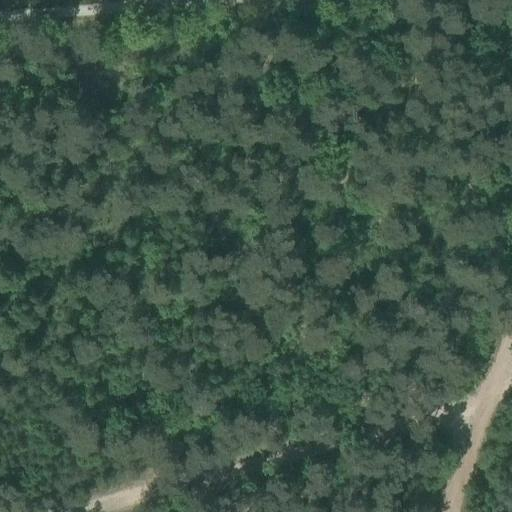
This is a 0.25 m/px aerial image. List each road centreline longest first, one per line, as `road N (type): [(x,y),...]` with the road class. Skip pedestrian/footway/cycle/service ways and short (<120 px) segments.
road 1 (track): [(83,511),(490,388)]
road 2 (track): [(207,0),(0,19)]
road 3 (track): [(443,511),(490,388)]
